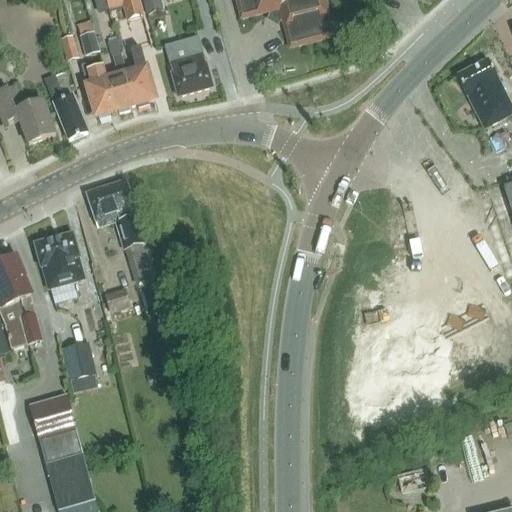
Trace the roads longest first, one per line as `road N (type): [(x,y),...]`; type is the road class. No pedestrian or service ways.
road 1 (secondary): [(288,511),(291,335),(317,224),(341,164)]
road 2 (secondary): [(341,164),(407,75),(487,0)]
road 3 (tertiary): [(0,211),(166,137)]
road 4 (tertiary): [(341,164),(248,133),(166,137)]
